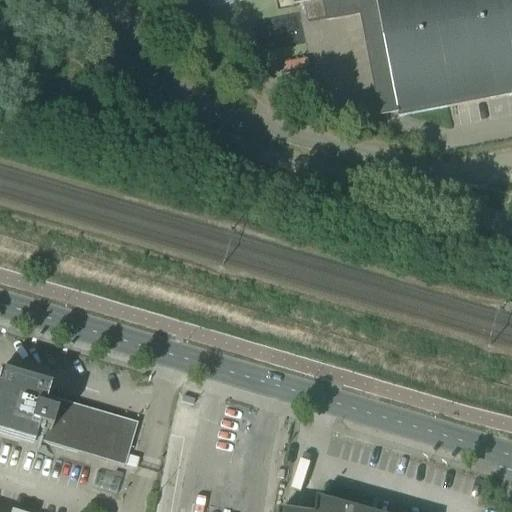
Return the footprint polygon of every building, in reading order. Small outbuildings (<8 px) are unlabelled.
[(511,0),(296,0),(298,4),(304,3),(308,23),(363,12),(383,114),(397,111),(399,118),(511,95),(511,0)] [(0,433),(32,443),(33,442),(123,469),(136,427),(0,386),(0,433)] [(192,407),(193,401),(181,398),(180,404),(192,407)] [(90,473),(84,492),(116,501),(121,482),(90,473)] [(279,511),(357,511),(357,510),(318,499),(316,511),(288,511),(280,511),(279,511)]
